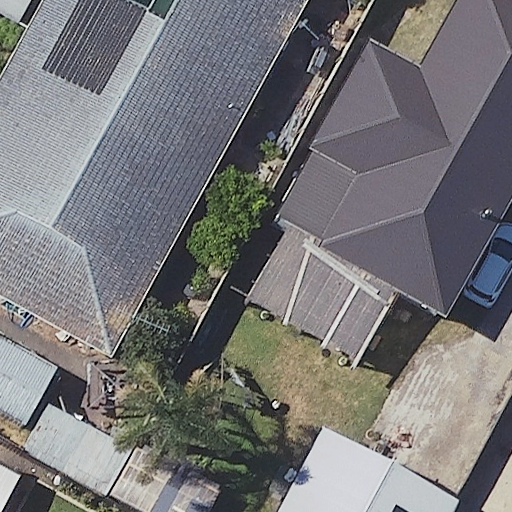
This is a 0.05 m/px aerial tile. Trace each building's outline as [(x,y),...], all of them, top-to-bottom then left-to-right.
[(26,0),(0,0),(0,10),(17,19),(26,0)] [(40,0),(0,74),(0,301),(108,360),(303,0),(40,0)] [(511,179),(511,0),(439,0),(404,62),(372,44),(231,287),(359,361),(399,292),(435,312),(511,179)] [(55,367),(0,336),(0,412),(22,425),(55,367)] [(271,511),(445,511),(455,493),(317,423),(271,511)]
